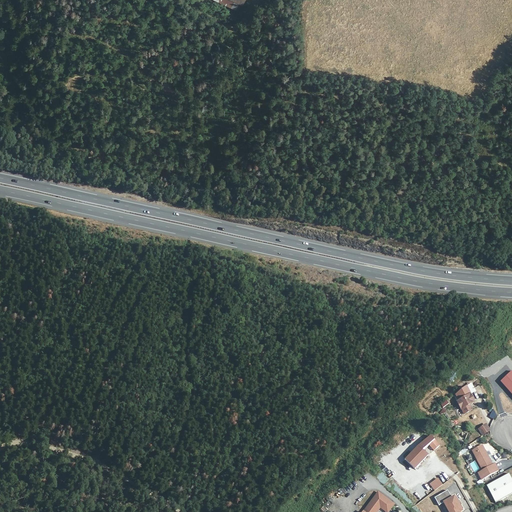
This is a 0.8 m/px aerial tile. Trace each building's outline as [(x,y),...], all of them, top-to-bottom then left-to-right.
[(216,0),(235,9),(238,2),(234,0),(216,0)] [(511,371),(501,382),(511,393),(511,371)] [(462,409),(472,404),(475,401),(471,394),(458,401),(462,409)] [(474,409),(472,404),(462,409),(465,414),(474,409)] [(489,412),(492,419),(497,417),(494,410),(489,412)] [(429,454),(424,449),(431,444),(435,450),(441,446),(433,436),(420,445),(405,459),(415,468),(429,454)] [(482,471),(478,473),(481,480),(498,472),(494,464),(492,466),(482,446),(472,451),(482,471)] [(475,460),(469,463),(474,472),(480,469),(475,460)] [(511,479),(509,474),(487,486),(495,502),(511,493),(511,479)] [(438,477),(429,483),(434,491),(443,485),(438,477)] [(421,500),(428,493),(423,487),(416,494),(421,500)] [(384,511),(391,502),(378,491),(360,511),(384,511)] [(460,511),(459,510),(457,505),(454,500),(443,506),(445,511),(460,511)] [(396,511),(399,508),(391,502),(384,511),(387,511),(388,511),(396,511)]
